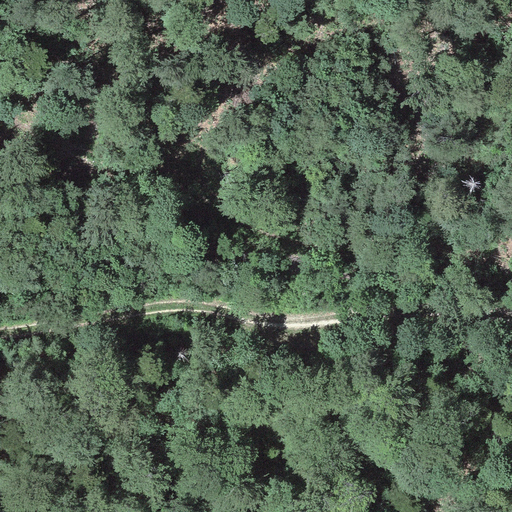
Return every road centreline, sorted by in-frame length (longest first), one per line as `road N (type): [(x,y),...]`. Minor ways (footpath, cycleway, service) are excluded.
road 1 (track): [(0,109),(189,183),(276,228),(511,310)]
road 2 (track): [(511,319),(447,310),(266,323),(190,307),(0,332)]
